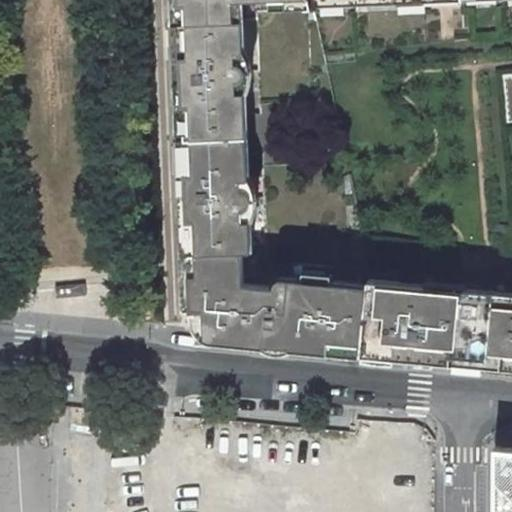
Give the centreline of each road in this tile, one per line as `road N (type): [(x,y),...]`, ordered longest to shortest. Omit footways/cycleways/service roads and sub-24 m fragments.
road 1 (tertiary): [(465,390),(0,345)]
road 2 (residential): [(464,511),(465,390)]
